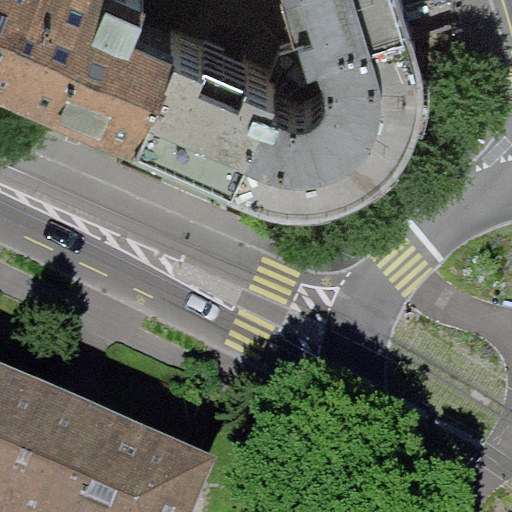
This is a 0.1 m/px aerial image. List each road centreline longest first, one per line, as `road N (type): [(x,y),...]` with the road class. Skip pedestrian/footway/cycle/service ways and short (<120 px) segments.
road 1 (secondary): [(0,187),(349,345)]
road 2 (primary): [(502,191),(450,219),(400,261),(367,301),(349,345)]
road 3 (primary): [(349,345),(370,437),(430,511)]
